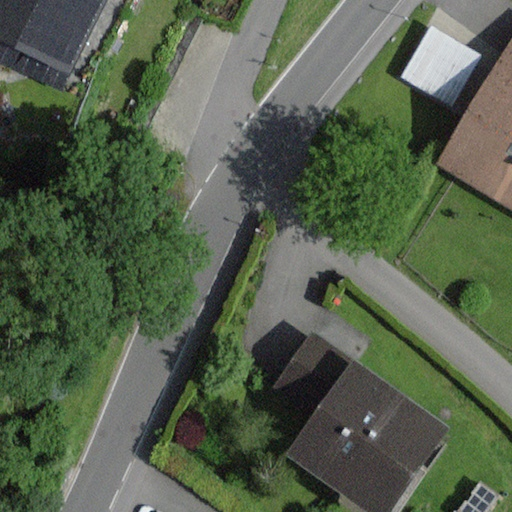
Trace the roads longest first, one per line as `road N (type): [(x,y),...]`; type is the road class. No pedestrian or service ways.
road 1 (tertiary): [(264,161),(94,511)]
road 2 (residential): [(511,374),(264,161)]
road 3 (tertiary): [(388,0),(264,161)]
road 4 (residential): [(278,0),(241,104),(264,161)]
